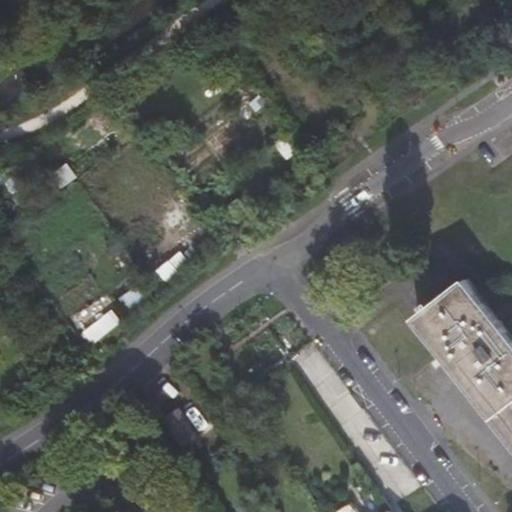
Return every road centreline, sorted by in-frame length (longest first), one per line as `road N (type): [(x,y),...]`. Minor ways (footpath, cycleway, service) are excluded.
road 1 (residential): [(270,268),(208,303),(84,410),(0,457)]
road 2 (residential): [(270,268),(468,511)]
road 3 (residential): [(511,102),(435,145),(270,268)]
